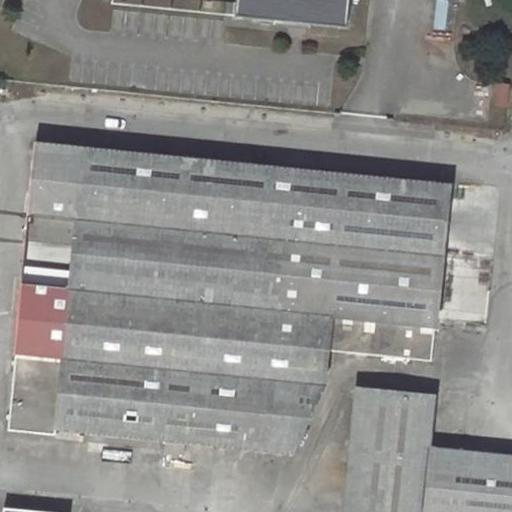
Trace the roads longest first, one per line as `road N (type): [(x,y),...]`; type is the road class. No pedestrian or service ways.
road 1 (unknown): [(57,0),(60,36),(93,50),(367,79)]
road 2 (unknown): [(511,424),(493,386),(511,261)]
road 3 (unknown): [(0,272),(13,125)]
road 4 (unknown): [(0,469),(99,488),(138,511)]
